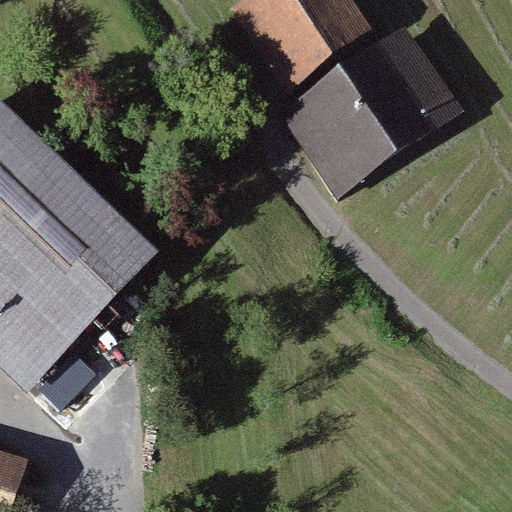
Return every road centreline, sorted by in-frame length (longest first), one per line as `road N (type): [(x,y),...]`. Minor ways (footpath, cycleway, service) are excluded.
road 1 (residential): [(511,381),(451,340),(344,243),(257,143)]
road 2 (residential): [(110,511),(50,450),(0,424)]
